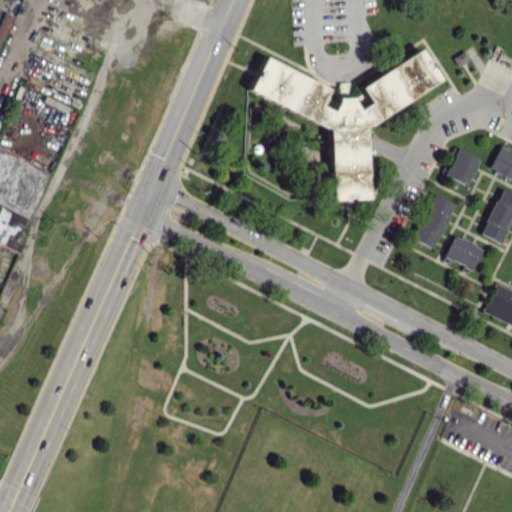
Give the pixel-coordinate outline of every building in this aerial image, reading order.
[(0,39),(11,15),(3,11),(0,18),(0,39)] [(324,126),(326,200),(342,200),(363,199),(361,124),(432,84),(434,77),(428,67),(423,65),(423,61),(417,49),(354,84),(364,102),(354,108),(347,97),(333,97),(328,109),(316,105),(324,85),(258,58),(243,93),(324,126)] [(511,153),(495,147),(486,169),(511,180),(511,153)] [(465,184),(475,155),(452,148),(443,177),(465,184)] [(47,168),(0,150),(0,242),(16,249),(47,168)] [(477,234),(497,242),(511,207),(511,194),(496,188),(477,234)] [(431,248),(450,201),(427,192),(408,238),(431,248)] [(469,269),(478,246),(450,235),(441,257),(469,269)] [(511,326),(511,291),(493,283),(480,312),(511,326)]
